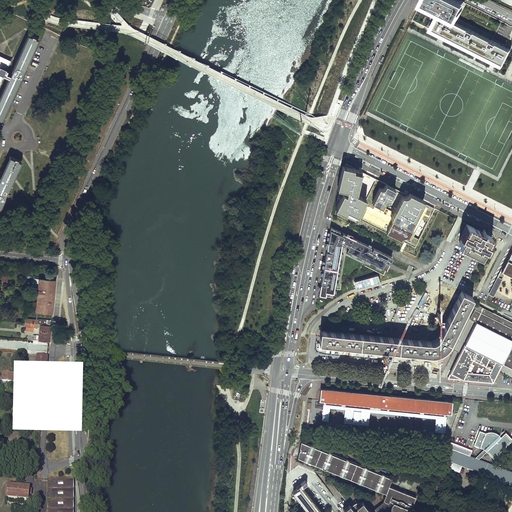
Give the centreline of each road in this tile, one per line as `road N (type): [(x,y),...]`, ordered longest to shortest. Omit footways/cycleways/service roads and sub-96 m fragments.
road 1 (residential): [(177,0),(68,243),(79,351)]
road 2 (primary): [(332,142),(275,369)]
road 3 (primary): [(287,371),(340,146)]
road 4 (tertiary): [(511,394),(308,374)]
road 5 (residential): [(275,369),(79,351)]
road 6 (primary): [(340,146),(406,0)]
road 7 (residential): [(87,511),(79,351)]
road 8 (residential): [(79,351),(82,511)]
road 9 (primary): [(395,0),(332,142)]
road 10 (residential): [(340,146),(465,208)]
